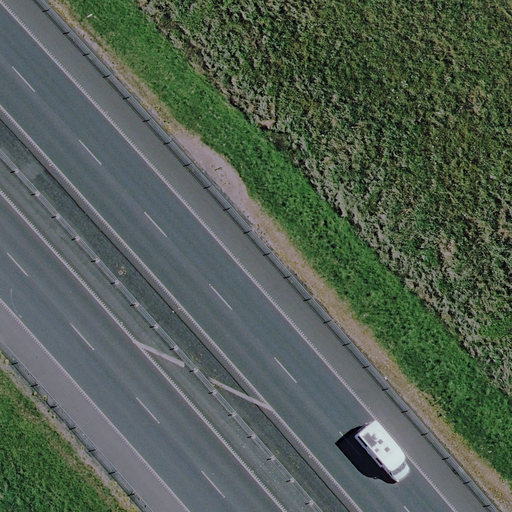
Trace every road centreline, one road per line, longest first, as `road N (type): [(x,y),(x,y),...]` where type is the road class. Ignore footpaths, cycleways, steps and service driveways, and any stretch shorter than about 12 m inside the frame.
road 1 (motorway): [(0,78),(395,511)]
road 2 (motorway): [(220,511),(0,271)]
